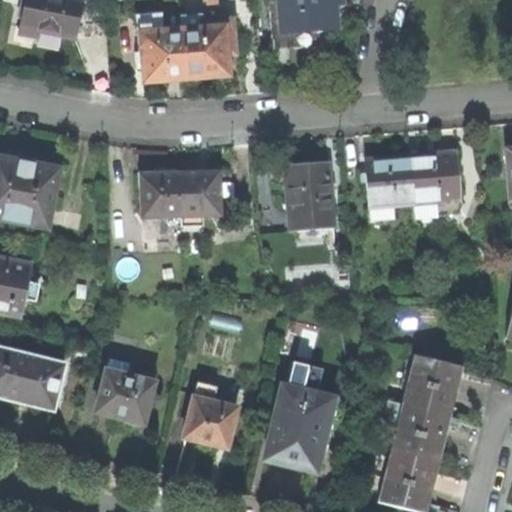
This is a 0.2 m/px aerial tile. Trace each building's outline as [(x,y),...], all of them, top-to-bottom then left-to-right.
[(75,39),(82,0),(81,0),(26,0),(25,8),(19,35),(39,39),(41,32),(75,39)] [(341,0),(279,0),(283,50),(338,45),(335,14),(334,1),(342,1),(341,0)] [(165,82),(184,81),(180,30),(163,32),(162,16),(138,17),(140,54),(141,66),(143,84),(165,82)] [(201,17),(179,19),(180,30),(184,81),(184,83),(207,82),(207,80),(221,79),(229,78),(227,57),(235,56),(232,20),(201,23),(201,17)] [(460,202),(457,154),(434,156),(411,158),(415,206),(416,220),(439,218),(438,204),(460,202)] [(395,208),(415,206),(411,158),(385,160),(366,161),(369,210),(377,209),(395,208)] [(0,220),(47,230),(59,171),(27,165),(0,159),(0,220)] [(290,232),(333,229),(328,164),(306,166),(285,168),(290,232)] [(219,215),(219,173),(202,173),(181,174),(182,216),(182,228),(202,227),(202,215),(219,215)] [(141,216),(182,216),(181,174),(158,174),(140,174),(141,216)] [(396,221),(395,208),(377,209),(378,222),(396,221)] [(31,269),(0,262),(0,313),(21,318),(25,301),(36,303),(39,286),(29,284),(31,269)] [(0,399),(16,403),(54,412),(64,368),(0,353),(0,399)] [(463,368),(416,357),(409,382),(457,394),(460,382),(463,368)] [(109,361),(95,415),(112,420),(121,422),(122,424),(130,427),(137,425),(143,426),(147,409),(150,395),(153,384),(126,377),(128,365),(109,361)] [(409,382),(403,407),(451,418),(454,406),(457,394),(409,382)] [(197,385),(183,439),(202,444),(227,450),(237,409),(213,404),(216,390),(197,385)] [(332,401),(283,388),(265,460),(287,465),(308,471),(316,468),(332,401)] [(157,397),(150,395),(147,409),(154,409),(157,397)] [(451,418),(403,407),(397,430),(445,442),(448,429),(451,418)] [(391,454),(439,466),(443,453),(445,442),(397,430),(391,454)] [(391,454),(384,479),(433,491),(437,476),(439,466),(391,454)] [(428,511),(430,503),(433,491),(384,479),(377,504),(411,511),(428,511)]
